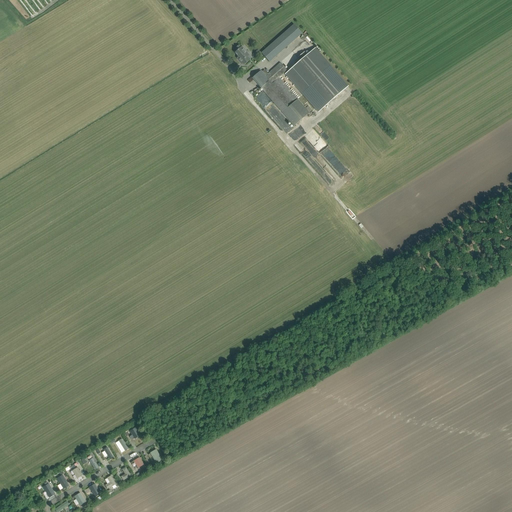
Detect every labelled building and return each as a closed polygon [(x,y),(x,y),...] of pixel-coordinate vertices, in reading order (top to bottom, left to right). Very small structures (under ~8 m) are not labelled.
[(17,0),(30,17),(37,12),(28,0),(17,0)] [(29,0),(38,11),(45,6),(40,0),(29,0)] [(250,55),(242,46),(241,47),(239,45),(235,48),(237,50),(233,54),(244,65),(250,59),(248,56),(250,55)] [(262,53),(270,62),(278,55),(269,46),(262,53)] [(300,61),(285,74),(318,113),(349,86),(315,48),(307,55),(304,52),(298,58),(300,61)] [(268,74),(266,76),(270,80),(273,84),(279,78),(288,71),(284,66),(281,63),(268,73),(268,74)] [(261,70),(252,78),(261,88),(270,80),(266,76),(261,70)] [(270,80),(261,88),(282,112),(297,99),(279,78),(273,84),(270,80)] [(262,105),(269,98),(262,91),(256,97),(262,105)] [(297,99),(282,112),(294,125),(309,113),(297,99)] [(327,119),(327,120),(327,121),(327,122),(328,123),(328,124),(329,125),(330,125),(330,126),(331,126),(332,126),(333,126),(334,126),(335,126),(336,126),(337,125),(338,125),(339,124),(339,123),(340,123),(340,122),(340,121),(340,120),(340,119),(340,118),(340,117),(339,116),(338,115),(337,114),(336,114),(335,113),(334,113),(333,113),(332,113),(331,114),(330,114),(329,115),(328,116),(328,117),(327,118),(327,119)] [(137,427),(130,430),(134,439),(141,436),(137,427)] [(105,450),(102,452),(106,459),(109,457),(110,459),(114,457),(107,447),(104,449),(105,450)] [(157,449),(150,452),(156,463),(163,460),(157,449)] [(134,460),(138,468),(145,464),(140,457),(134,460)] [(78,467),(72,470),(77,478),(83,475),(78,467)] [(122,469),(125,474),(121,476),(124,480),(131,476),(127,467),(122,469)] [(63,489),(69,485),(63,474),(57,478),(63,489)] [(113,486),(114,488),(117,486),(111,475),(105,479),(108,484),(106,485),(108,489),(113,486)] [(45,495),(48,499),(56,494),(49,483),(43,487),(47,493),(45,495)] [(95,497),(102,494),(96,483),(89,487),(95,497)] [(76,499),(74,500),(76,505),(79,504),(80,505),(86,502),(81,492),(74,496),(76,499)] [(56,508),(59,511),(70,504),(67,500),(56,508)]
